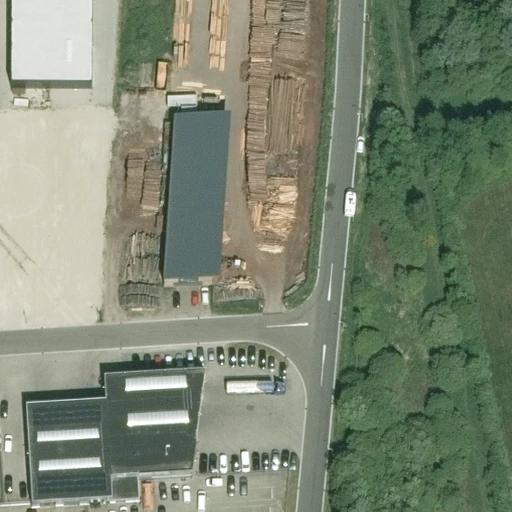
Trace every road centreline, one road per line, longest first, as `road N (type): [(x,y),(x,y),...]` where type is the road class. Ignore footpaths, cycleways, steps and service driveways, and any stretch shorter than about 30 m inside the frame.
road 1 (track): [(395,0),(403,92),(495,511)]
road 2 (unclassified): [(344,0),(322,325)]
road 3 (unclassified): [(0,345),(322,325)]
road 4 (unclassified): [(322,325),(307,511)]
